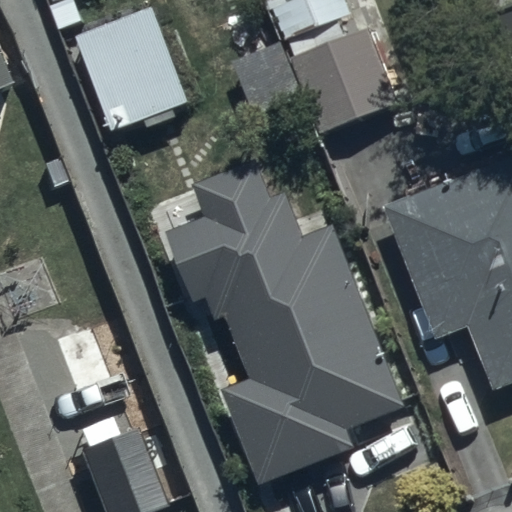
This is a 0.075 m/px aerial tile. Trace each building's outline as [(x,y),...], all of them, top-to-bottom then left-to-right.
[(323,0),(269,0),(326,144),(405,112),(375,37),(348,48),(343,34),(357,29),(345,0),(334,0),(325,3),(323,0)] [(511,0),(490,0),(511,53),(511,0)] [(196,115),(154,13),(78,45),(120,146),(196,115)] [(0,101),(11,97),(0,72),(0,101)] [(511,169),(389,221),(443,351),(472,339),(499,404),(511,398),(511,169)] [(264,175),(201,200),(215,235),(174,251),(206,331),(232,321),(259,388),(229,400),(268,499),(362,461),(355,445),(415,421),(341,238),(311,250),(293,206),(279,212),(264,175)] [(95,324),(49,342),(74,409),(121,391),(95,324)] [(165,511),(137,441),(81,464),(101,511),(165,511)]
